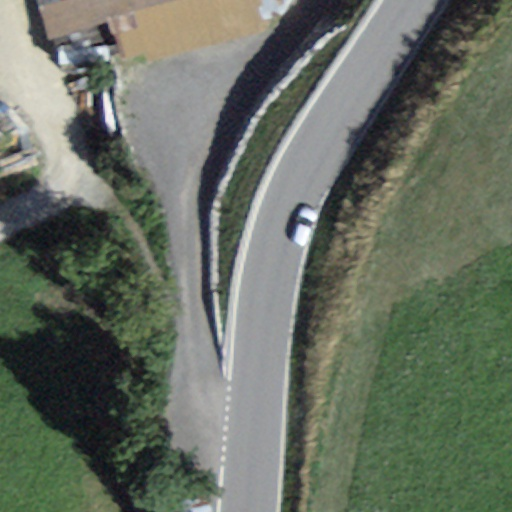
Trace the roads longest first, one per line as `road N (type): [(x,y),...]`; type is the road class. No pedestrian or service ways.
road 1 (tertiary): [(413,0),(319,145),(282,224),(266,293),(248,511)]
road 2 (track): [(0,227),(53,201),(149,228),(250,498)]
